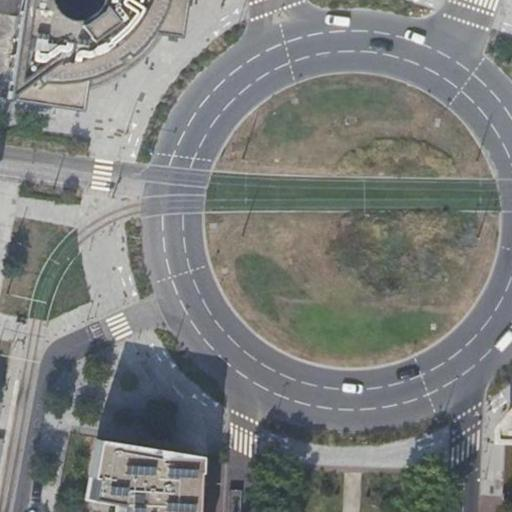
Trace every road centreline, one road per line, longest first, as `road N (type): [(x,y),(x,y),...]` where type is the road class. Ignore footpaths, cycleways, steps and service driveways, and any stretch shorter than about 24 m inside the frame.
road 1 (trunk): [(339,0),(351,252),(337,511)]
road 2 (trunk): [(404,511),(414,275),(406,0)]
road 3 (secondary): [(20,511),(44,393),(58,365),(91,341),(186,304)]
road 4 (primary): [(246,374),(314,403),(355,407),(433,388),(461,370)]
road 5 (primary): [(285,49),(234,77),(204,108),(168,190)]
road 6 (secondary): [(168,190),(0,169)]
road 7 (primary): [(445,61),(392,40),(350,36),(285,49)]
road 8 (primary): [(455,511),(461,370)]
road 9 (primary): [(246,374),(237,511)]
